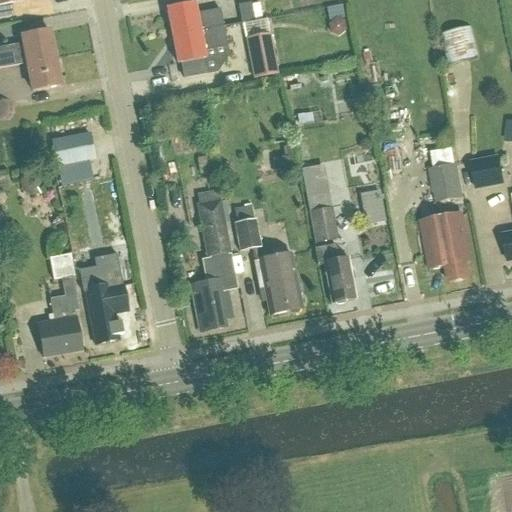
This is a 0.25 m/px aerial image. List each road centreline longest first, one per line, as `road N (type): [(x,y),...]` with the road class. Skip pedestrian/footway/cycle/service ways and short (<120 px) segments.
road 1 (secondary): [(175,383),(511,319)]
road 2 (residential): [(164,325),(102,0)]
road 3 (secondary): [(0,417),(175,383)]
